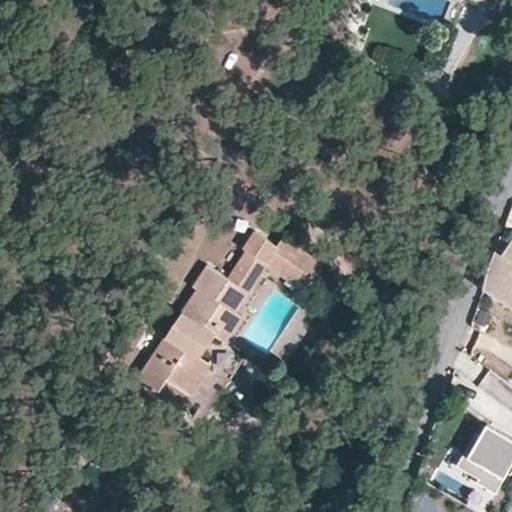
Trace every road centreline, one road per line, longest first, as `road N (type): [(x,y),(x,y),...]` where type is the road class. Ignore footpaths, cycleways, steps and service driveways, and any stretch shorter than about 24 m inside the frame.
road 1 (track): [(301,0),(185,181),(20,511)]
road 2 (residential): [(511,174),(387,511)]
